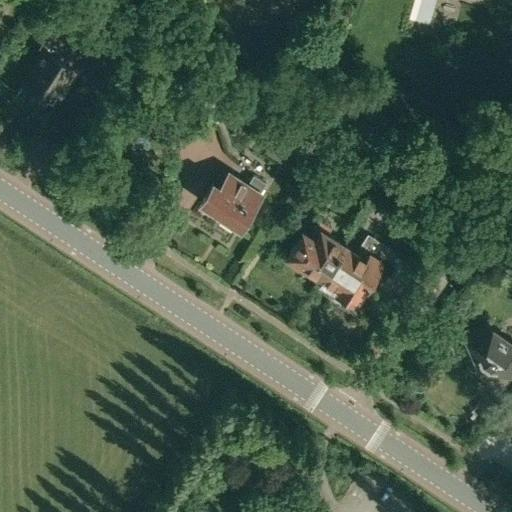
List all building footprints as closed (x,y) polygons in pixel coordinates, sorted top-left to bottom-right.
[(91,48),(104,57),(106,54),(117,61),(133,37),(118,28),(115,31),(105,26),(91,48)] [(44,51),(24,83),(47,98),(53,101),(58,94),(74,68),(82,56),(76,51),(56,38),(48,51),(46,49),(44,51)] [(221,76),(199,107),(218,121),(239,89),(221,76)] [(188,146),(199,127),(182,118),(172,137),(188,146)] [(366,161),(356,179),(369,186),(376,190),(386,172),(366,161)] [(216,180),(203,200),(223,214),(218,221),(230,229),(235,222),(240,224),(262,191),(260,190),(266,181),(254,174),(248,182),(229,169),(227,172),(223,169),(221,173),(219,171),(214,179),(216,180)] [(304,265),(321,276),(342,243),(328,233),(331,228),(318,219),(308,234),(302,230),(287,255),(292,258),(293,262),(300,266),(304,265)] [(356,252),(342,243),(321,276),(339,288),(334,295),(346,303),(351,295),(357,299),(382,260),(389,247),(368,233),(356,252)] [(511,339),(489,324),(464,336),(477,366),(485,372),(511,373),(511,339)]
